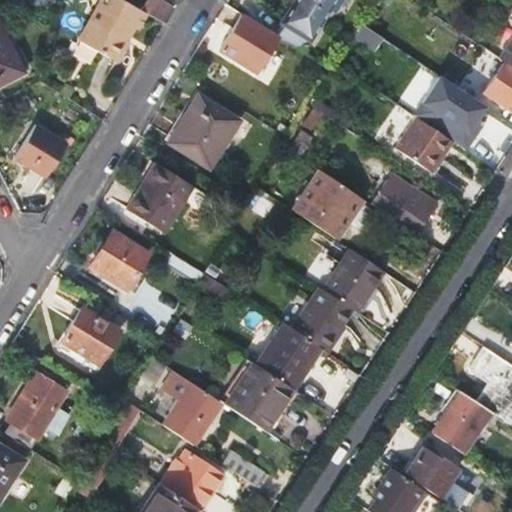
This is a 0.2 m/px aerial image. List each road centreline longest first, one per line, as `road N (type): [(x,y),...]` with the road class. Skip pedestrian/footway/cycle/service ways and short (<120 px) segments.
road 1 (residential): [(305,511),(511,199)]
road 2 (residential): [(36,264),(202,0)]
